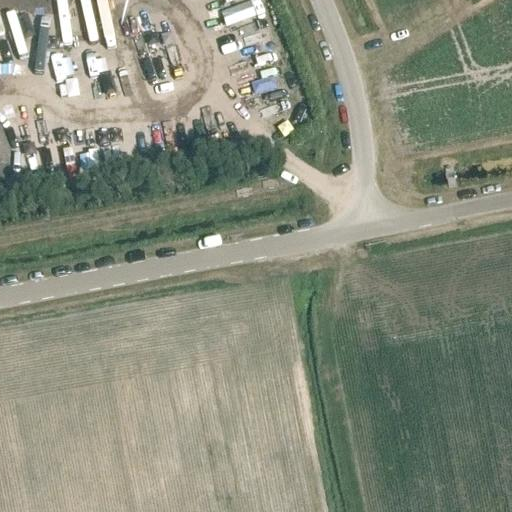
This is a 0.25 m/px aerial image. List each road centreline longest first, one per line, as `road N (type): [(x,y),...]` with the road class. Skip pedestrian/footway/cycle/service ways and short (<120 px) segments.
road 1 (unclassified): [(0,299),(368,229)]
road 2 (unknown): [(0,120),(145,81),(164,61),(163,0)]
road 3 (unclassified): [(368,229),(351,83),(322,0)]
road 4 (unclassified): [(368,229),(511,202)]
